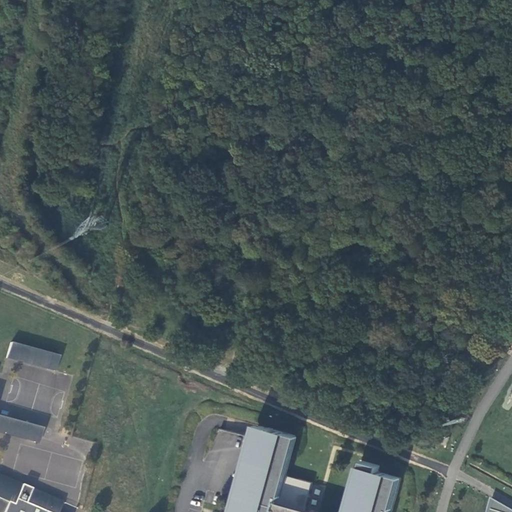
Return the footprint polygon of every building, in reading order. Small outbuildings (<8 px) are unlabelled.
[(10,343),(6,358),(55,371),(59,356),(10,343)] [(39,427),(0,416),(0,432),(35,442),(39,427)] [(387,511),(397,477),(378,472),(380,465),(363,461),(349,511),(304,511),(313,483),(287,475),(287,477),(284,476),(295,435),(259,426),(234,511),(387,511)] [(223,431),(222,444),(238,445),(238,432),(223,431)] [(0,499),(7,502),(3,511),(58,511),(62,502),(0,475),(0,499)] [(511,511),(511,509),(492,498),(487,511),(511,511)]
